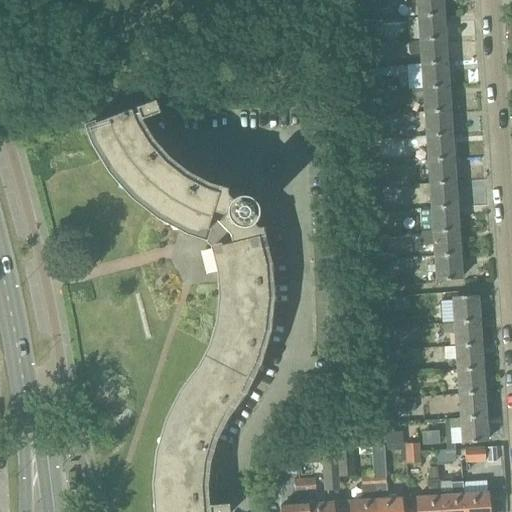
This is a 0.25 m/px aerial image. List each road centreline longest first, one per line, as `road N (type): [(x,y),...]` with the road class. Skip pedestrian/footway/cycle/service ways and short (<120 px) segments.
road 1 (residential): [(240,511),(240,454),(292,378),(299,338),(300,257),(285,193)]
road 2 (residential): [(511,326),(490,0)]
road 3 (residential): [(27,408),(60,365),(0,119)]
road 4 (residential): [(285,193),(263,194),(247,180),(245,158),(260,142),(282,141),(298,155),(294,187)]
road 5 (secondary): [(27,408),(0,260)]
